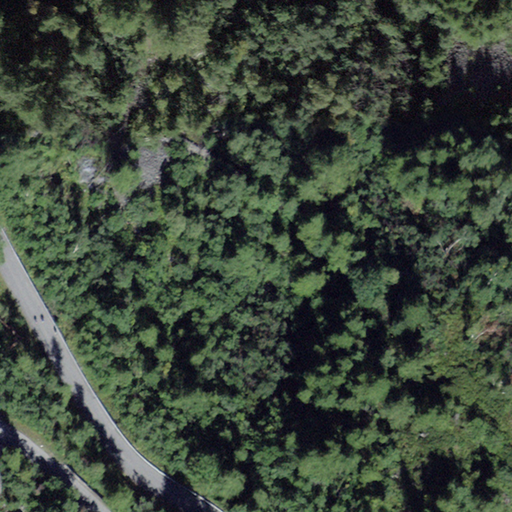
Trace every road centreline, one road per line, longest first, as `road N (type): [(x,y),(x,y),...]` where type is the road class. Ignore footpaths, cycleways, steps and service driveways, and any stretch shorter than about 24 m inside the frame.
road 1 (unclassified): [(206,511),(121,453),(0,250)]
road 2 (unclassified): [(0,431),(97,511)]
